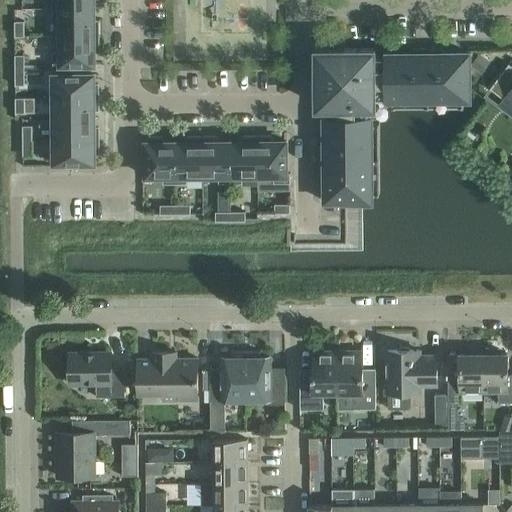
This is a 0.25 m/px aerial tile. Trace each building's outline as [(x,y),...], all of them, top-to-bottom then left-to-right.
[(52,0),(53,8),(95,8),(94,0),(52,0)] [(61,20),(61,36),(101,35),(101,18),(95,18),(95,8),(53,8),(53,20),(61,20)] [(15,20),(15,36),(25,36),(25,20),(15,20)] [(101,35),(61,36),(61,51),(53,51),(53,64),(95,64),(95,52),(101,52),(101,35)] [(386,53),(386,69),(387,102),(392,102),(392,106),(463,106),(463,100),(471,100),(470,52),(443,53),(443,47),(413,47),(413,53),(386,53)] [(327,106),(327,117),(374,116),(374,117),(378,117),(387,106),(387,102),(386,69),(376,69),(376,48),(321,48),(321,62),(317,62),(318,93),(321,93),(321,106),(327,106)] [(15,54),(15,69),(25,69),(25,54),(15,54)] [(479,54),(471,64),(481,72),(489,61),(479,54)] [(511,66),(509,64),(492,87),(506,98),(511,102),(511,66)] [(15,69),(16,85),(25,85),(25,69),(15,69)] [(54,73),(54,97),(99,96),(99,84),(95,84),(95,73),(54,73)] [(54,97),(54,118),(95,118),(95,109),(99,109),(99,96),(54,97)] [(16,97),(16,112),(26,112),(25,97),(16,97)] [(374,116),(327,117),(325,117),(325,144),(319,144),(320,174),(325,173),(325,201),(373,201),(373,194),(379,194),(379,123),(374,123),(374,117),(374,116)] [(54,118),(54,140),(99,140),(99,127),(95,127),(95,118),(54,118)] [(23,125),(23,140),(33,140),(33,125),(23,125)] [(164,183),(176,183),(175,141),(165,141),(165,135),(146,136),(146,176),(163,176),(164,183)] [(187,175),(203,175),(203,135),(186,135),(186,141),(175,141),(176,183),(187,183),(187,175)] [(219,183),(231,183),(230,141),(220,141),(220,135),(203,135),(203,175),(219,175),(219,183)] [(230,141),(231,183),(243,183),(243,184),(258,184),(258,175),(258,135),(241,135),(241,141),(230,141)] [(275,135),(258,135),(258,175),(274,175),(274,182),(291,182),(291,172),(287,172),(287,140),(275,140),(275,135)] [(33,140),(23,140),(23,155),(33,155),(33,140)] [(99,140),(54,140),(54,163),(95,163),(95,152),(99,152),(99,140)] [(275,203),(275,213),(291,213),(290,203),(275,203)] [(176,214),(176,204),(161,204),(161,214),(176,214)] [(191,204),(176,204),(176,214),(191,214),(191,204)] [(231,220),(231,211),(216,211),(216,221),(231,220)] [(246,211),(231,211),(231,220),(246,220),(246,211)] [(460,374),(448,375),(448,394),(448,403),(462,403),(462,392),(485,392),(484,353),(484,348),(468,348),(468,353),(460,353),(460,374)] [(500,348),(484,348),(484,353),(485,392),(499,392),(499,403),(511,403),(511,374),(508,374),(508,353),(500,353),(500,348)] [(414,349),(388,350),(389,393),(389,408),(405,408),(405,392),(421,392),(421,384),(438,384),(437,355),(414,356),(414,349)] [(339,392),(338,350),(313,350),(313,378),(300,378),(301,409),(324,408),(324,392),(339,392)] [(363,350),(338,350),(339,392),(339,408),(353,408),(376,408),(376,398),(376,378),(363,378),(363,350)] [(139,358),(139,378),(139,393),(164,393),(164,399),(181,399),(181,392),(199,392),(198,357),(169,357),(169,351),(153,351),(153,357),(139,358)] [(247,399),(247,351),(236,351),(236,357),(223,357),(223,368),(211,369),(211,370),(211,389),(211,403),(224,403),(224,399),(247,399)] [(247,351),(247,399),(270,399),(270,402),(285,402),(284,368),(270,368),(271,357),(257,356),(257,351),(247,351)] [(112,367),(112,352),(70,352),(70,383),(97,382),(97,396),(126,396),(125,367),(112,367)] [(448,394),(436,394),(436,406),(448,406),(448,403),(448,394)] [(503,421),(501,428),(511,428),(511,410),(505,414),(503,421)] [(73,432),(58,432),(59,476),(79,476),(95,475),(95,432),(131,432),(131,420),(73,421),(73,432)] [(511,428),(501,428),(501,436),(501,443),(511,443),(511,428)] [(409,436),(397,437),(397,446),(409,446),(409,436)] [(440,445),(440,436),(427,436),(427,445),(440,445)] [(452,436),(440,436),(440,445),(453,445),(452,436)] [(471,436),(462,436),(462,457),(484,457),(484,445),(484,436),(471,436)] [(310,437),(310,452),(319,452),(319,437),(310,437)] [(353,446),(353,437),(332,437),(332,446),(353,446)] [(366,437),(353,437),(353,446),(366,446),(366,437)] [(397,446),(397,437),(384,437),(384,446),(397,446)] [(214,438),(215,461),(248,460),(248,438),(214,438)] [(123,443),(123,475),(139,475),(139,443),(123,443)] [(162,447),(150,447),(150,461),(162,461),(162,447)] [(215,461),(215,482),(248,482),(248,460),(215,461)] [(147,483),(155,483),(155,474),(164,474),(164,461),(162,461),(150,461),(146,461),(147,483)] [(215,503),(215,504),(249,504),(248,482),(215,482),(201,482),(201,503),(215,503)] [(155,483),(147,483),(147,492),(147,504),(155,504),(168,504),(168,491),(155,492),(155,483)] [(333,504),(332,504),(332,511),(353,511),(354,504),(354,488),(333,489),(333,504)] [(375,488),(354,488),(354,504),(353,511),(375,511),(376,504),(375,488)] [(500,488),(489,488),(489,503),(500,503),(500,488)] [(135,489),(125,489),(125,501),(135,501),(135,489)] [(462,490),(441,490),(441,503),(440,511),(462,511),(463,503),(462,490)] [(73,511),(59,511),(119,511),(120,500),(114,500),(114,495),(83,495),(83,500),(73,500),(73,511)] [(440,511),(441,503),(419,504),(419,511),(440,511)] [(484,511),(484,503),(463,503),(462,511),(484,511)]
